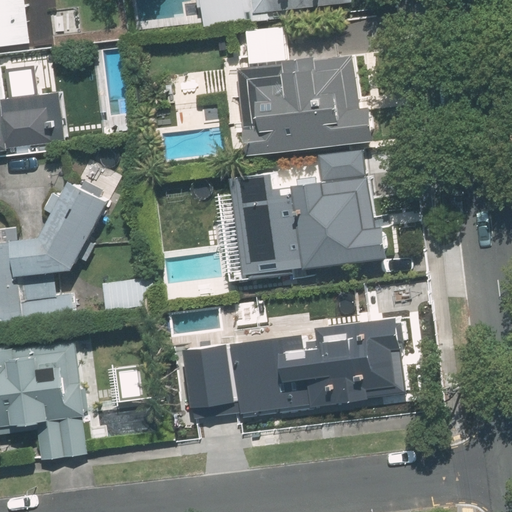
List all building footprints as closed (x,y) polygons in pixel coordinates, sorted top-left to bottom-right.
[(0,0),(0,45),(34,41),(28,0),(0,0)] [(307,6),(357,0),(202,0),(205,25),(308,13),(307,6)] [(255,153),(380,139),(376,104),(367,105),(361,51),(324,55),(324,53),(294,56),(291,25),(254,29),(258,64),(245,66),(255,153)] [(8,96),(5,70),(0,70),(0,149),(70,142),(65,90),(8,96)] [(118,134),(139,132),(135,97),(114,99),(118,134)] [(281,169),(238,175),(250,271),(311,263),(312,266),(395,255),(391,222),(382,224),(375,173),(283,184),(281,169)] [(116,198),(79,178),(48,234),(19,237),(19,240),(0,241),(0,319),(7,318),(8,322),(78,314),(75,291),(62,293),(59,268),(79,266),(116,198)] [(156,275),(106,281),(109,309),(159,303),(156,275)] [(298,297),(256,302),(260,338),(302,333),(298,297)] [(304,363),(309,404),(413,392),(405,314),(324,323),(326,338),(312,340),(315,362),(304,363)] [(0,347),(0,433),(42,428),(46,458),(92,452),(87,414),(92,413),(82,337),(0,347)] [(267,348),(247,350),(250,380),(271,378),(267,348)] [(120,366),(124,399),(167,395),(163,361),(120,366)]
